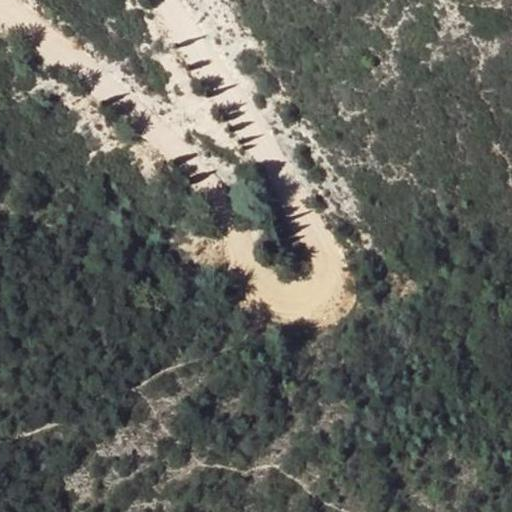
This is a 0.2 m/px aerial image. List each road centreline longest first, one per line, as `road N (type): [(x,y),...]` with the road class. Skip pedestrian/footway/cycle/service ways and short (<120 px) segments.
road 1 (track): [(271,306),(249,276),(232,213),(208,176),(85,64),(0,8)]
road 2 (track): [(159,0),(246,116),(328,256),(328,280),(309,304),(271,306)]
